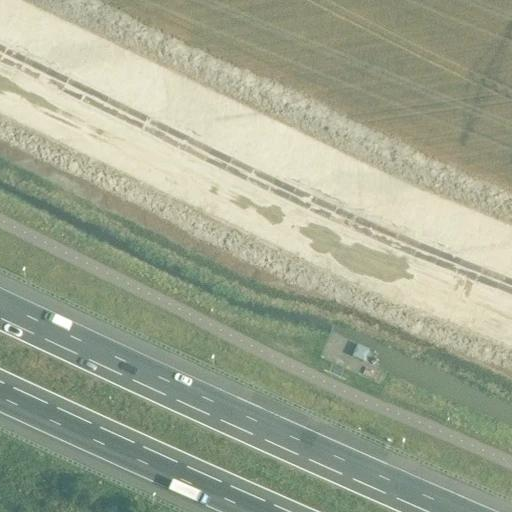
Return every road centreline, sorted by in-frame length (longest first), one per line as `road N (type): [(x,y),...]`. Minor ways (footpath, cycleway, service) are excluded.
road 1 (motorway): [(458,511),(0,304)]
road 2 (motorway): [(0,398),(251,511)]
